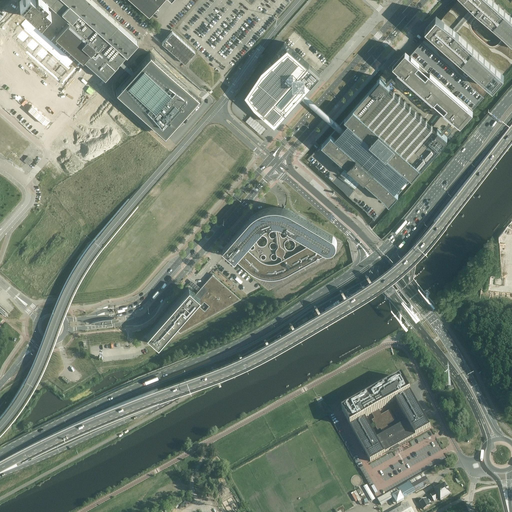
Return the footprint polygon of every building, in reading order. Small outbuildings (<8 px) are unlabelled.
[(138,42),(98,6),(91,0),(20,0),(18,2),(41,22),(42,20),(46,24),(57,11),(69,21),(55,37),(82,62),(84,60),(85,60),(105,78),(118,64),(117,63),(126,54),(126,55),(138,42)] [(132,0),(149,14),(160,2),(161,0),(132,0)] [(511,0),(510,2),(506,0),(457,0),(441,18),(436,13),(425,26),(431,30),(423,41),(484,96),(511,62),(511,0)] [(195,52),(172,31),(162,43),(185,63),(195,52)] [(319,74),(309,65),(284,42),(267,62),(241,95),(275,125),(300,96),(302,94),(305,91),(319,74)] [(421,43),(410,55),(473,111),(484,97),(421,43)] [(116,90),(165,134),(179,118),(199,96),(150,52),(116,90)] [(337,126),(322,143),(356,173),(389,202),(446,138),(444,136),(456,122),(460,125),(473,111),(410,55),(406,52),(394,66),(450,116),(437,130),(388,88),(390,86),(380,77),(337,126)] [(134,70),(136,71),(137,70),(120,55),(119,57),(121,59),(134,70)] [(266,128),(251,115),(246,121),(261,134),(266,128)] [(7,146),(19,158),(31,144),(0,116),(0,146),(4,150),(7,147),(6,146),(7,146)] [(24,160),(28,164),(32,160),(28,156),(24,160)] [(334,236),(333,235),(292,211),(290,210),(287,209),(285,208),(282,208),(280,207),(277,207),(274,207),(271,207),(269,208),(266,208),(263,209),(261,210),(258,211),(256,213),(254,214),(252,216),(250,218),(223,248),(248,270),(250,272),(253,273),(255,275),(257,276),(260,277),(262,278),(265,278),(268,279),(270,279),(273,279),(276,278),(278,278),(281,277),(283,276),(286,275),(288,274),(333,249),(334,249),(335,248),(336,246),(336,245),(337,244),(337,242),(337,241),(336,240),(336,238),(335,237),(334,236)] [(188,288),(146,335),(158,345),(160,343),(174,327),(180,333),(240,299),(212,274),(202,285),(206,290),(199,297),(188,288)] [(8,313),(0,305),(0,311),(5,316),(6,316),(7,314),(8,313)] [(73,365),(79,371),(85,365),(79,359),(73,365)] [(390,450),(389,448),(396,444),(397,446),(400,444),(429,428),(404,386),(400,378),(368,396),(369,398),(362,401),(361,400),(340,412),(369,462),(390,450)] [(410,481),(412,485),(426,478),(424,474),(410,481)] [(416,493),(430,485),(426,478),(412,485),(411,486),(415,492),(416,493)] [(400,491),(404,499),(415,492),(411,486),(409,481),(398,488),(400,491)] [(437,497),(438,500),(449,494),(443,483),(432,489),(433,491),(428,494),(432,500),(437,497)] [(372,501),(375,499),(367,485),(364,487),(372,501)] [(392,496),(400,491),(398,488),(389,492),(377,499),(381,505),(384,503),(383,502),(393,497),(392,496)] [(352,493),(356,501),(361,499),(357,491),(352,493)] [(397,504),(405,499),(404,499),(400,491),(392,496),(393,497),(397,504)] [(225,502),(229,509),(237,504),(233,498),(225,502)] [(420,503),(424,510),(430,506),(426,499),(420,503)] [(412,511),(408,503),(392,511),(412,511)]
